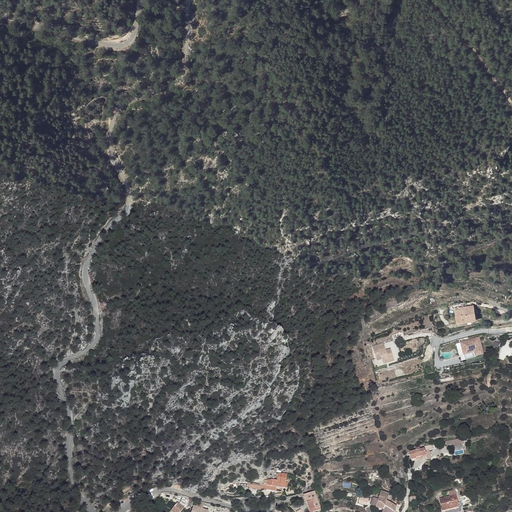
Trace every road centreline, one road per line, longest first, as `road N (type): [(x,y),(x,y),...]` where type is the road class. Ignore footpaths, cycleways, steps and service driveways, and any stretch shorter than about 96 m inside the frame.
road 1 (tertiary): [(192,0),(183,75),(126,106),(114,123),(112,153),(130,198),(85,266),(96,337),(58,366),(71,415),(75,487),(94,511)]
road 2 (tertiary): [(0,14),(128,43),(145,0)]
road 3 (tertiary): [(121,511),(163,488),(277,511)]
